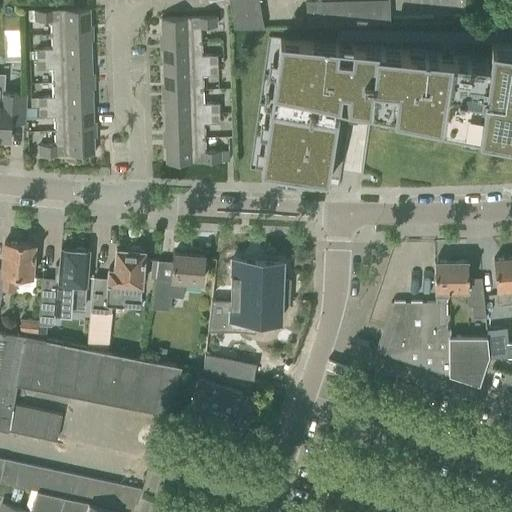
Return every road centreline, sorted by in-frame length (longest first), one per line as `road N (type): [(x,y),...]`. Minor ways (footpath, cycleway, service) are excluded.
road 1 (unclassified): [(264,511),(323,343),(343,212)]
road 2 (residential): [(125,195),(343,212)]
road 3 (residential): [(125,195),(124,11)]
road 4 (residential): [(511,207),(343,212)]
road 5 (residential): [(125,195),(0,178)]
